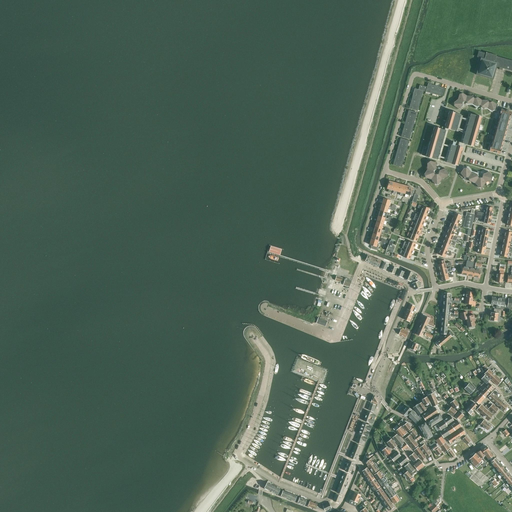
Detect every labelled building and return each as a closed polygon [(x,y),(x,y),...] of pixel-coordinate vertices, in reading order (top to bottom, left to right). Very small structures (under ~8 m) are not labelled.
[(503,70),(503,69),(511,71),(511,61),(496,57),(497,55),(486,52),(486,53),(479,51),(477,57),(481,59),(477,73),(476,75),(493,80),(497,67),(500,68),(499,69),(503,70)] [(443,59),(435,63),(435,62),(430,64),(432,68),(431,68),(433,72),(446,66),(443,59)] [(415,89),(409,109),(417,111),(424,92),(443,96),(445,88),(428,84),(427,87),(420,85),(418,90),(415,89)] [(454,106),(457,108),(463,105),(462,102),(464,101),(467,101),(467,103),(473,103),(476,106),(477,105),(480,105),(482,106),(482,108),(487,108),(491,111),(493,109),(495,109),(496,104),(492,101),(491,103),(489,103),(487,101),(487,100),(481,100),(477,97),(476,98),(474,98),(472,97),(472,96),(466,96),(462,93),(461,94),(458,95),(457,100),(453,102),(455,104),(454,106)] [(408,111),(406,117),(415,119),(417,113),(408,111)] [(448,119),(459,122),(462,115),(460,114),(450,111),(448,119)] [(483,117),(471,114),(469,121),(481,125),(483,117)] [(510,117),(501,114),(499,119),(509,122),(510,117)] [(405,123),(413,126),(415,119),(406,117),(405,123)] [(446,126),(457,130),(459,122),(448,119),(446,126)] [(509,122),(499,119),(498,125),(507,127),(509,122)] [(481,125),(469,121),(467,128),(479,132),(481,125)] [(403,130),(411,133),(413,126),(405,123),(403,130)] [(507,127),(498,125),(496,130),(506,133),(507,127)] [(446,130),(435,127),(433,134),(444,137),(446,130)] [(479,132),(467,128),(465,136),(477,139),(479,132)] [(409,139),(411,133),(403,130),(401,137),(409,139)] [(506,133),(496,130),(495,135),(504,138),(506,133)] [(431,141),(442,145),(444,137),(433,134),(431,141)] [(504,138),(495,135),(493,140),(503,143),(504,138)] [(463,143),(474,146),(477,139),(465,136),(463,143)] [(399,145),(407,147),(409,141),(401,138),(399,145)] [(503,143),(493,140),(492,145),(501,148),(503,143)] [(429,149),(440,152),(442,145),(431,141),(429,149)] [(461,150),(462,146),(455,144),(456,142),(453,141),(453,144),(452,144),(447,162),(458,165),(462,150),(461,150)] [(407,147),(399,145),(397,152),(405,154),(407,147)] [(490,151),(500,153),(501,148),(492,145),(490,151)] [(427,156),(438,159),(440,152),(429,149),(427,156)] [(405,154),(397,152),(395,158),(404,161),(405,154)] [(404,161),(395,158),(393,165),(402,167),(404,161)] [(436,175),(434,175),(432,173),(433,171),(434,169),(436,169),(435,162),(429,161),(428,163),(426,163),(427,169),(423,175),(425,176),(426,178),(431,180),(434,184),(437,183),(438,184),(442,179),(447,177),(447,175),(448,173),(444,169),(439,171),(439,173),(438,175),(436,175)] [(463,169),(462,171),(461,173),(464,177),(466,177),(467,177),(469,178),(470,179),(469,181),(474,183),(478,187),(479,187),(480,188),(482,187),(483,187),(486,183),(491,181),(490,179),(492,176),(488,172),(483,174),(483,177),(481,178),(479,179),(478,178),(477,176),(477,174),(471,173),(471,172),(468,168),(466,169),(463,169)] [(393,190),(395,183),(389,181),(387,189),(389,189),(388,192),(391,193),(392,190),(393,190)] [(395,183),(393,190),(394,191),(393,194),(396,194),(397,192),(399,192),(401,184),(395,183)] [(405,194),(407,186),(401,184),(399,192),(401,193),(400,196),(402,196),(403,193),(405,194)] [(407,186),(405,194),(406,194),(405,197),(407,198),(408,195),(410,196),(410,195),(413,196),(414,190),(412,189),(413,188),(407,186)] [(395,209),(392,207),(389,207),(382,205),(380,211),(387,213),(388,209),(395,211),(395,209)] [(419,205),(418,208),(421,209),(420,213),(427,216),(430,208),(423,205),(423,206),(419,205)] [(477,211),(475,217),(478,218),(479,215),(485,216),(485,217),(492,218),(493,211),(492,211),(493,208),(487,207),(486,213),(477,211)] [(471,229),(475,209),(472,209),(471,213),(466,212),(463,227),(471,229)] [(425,221),(427,216),(420,213),(419,215),(416,214),(414,217),(418,218),(425,221)] [(451,222),(458,224),(460,219),(462,220),(463,217),(461,216),(455,213),(451,222)] [(478,218),(482,219),(481,222),(491,224),(492,218),(485,217),(485,216),(479,215),(478,218)] [(392,220),(388,219),(385,218),(378,216),(377,222),(383,224),(384,221),(391,223),(392,220)] [(425,221),(418,218),(414,217),(413,220),(417,221),(416,223),(423,226),(425,221)] [(414,229),(421,231),(423,226),(416,223),(412,222),(411,225),(415,227),(414,229)] [(451,222),(449,228),(456,230),(460,232),(461,229),(457,227),(457,226),(458,224),(451,222)] [(412,234),(419,236),(421,231),(414,229),(410,227),(409,230),(413,232),(412,234)] [(447,233),(454,235),(454,234),(458,236),(460,232),(456,230),(449,228),(447,233)] [(419,236),(412,234),(408,232),(407,236),(411,237),(410,239),(417,242),(419,236)] [(445,238),(452,241),(452,239),(456,241),(458,237),(454,236),(454,235),(447,233),(445,238)] [(443,243),(450,246),(450,244),(454,246),(456,242),(452,241),(445,238),(443,243)] [(381,242),(378,241),(371,239),(369,245),(372,246),(371,249),(377,250),(378,247),(376,247),(377,244),(380,245),(384,246),(384,245),(386,246),(387,244),(381,242)] [(392,253),(395,247),(392,246),(393,242),(390,241),(386,251),(392,253)] [(441,248),(448,251),(448,250),(452,251),(453,249),(449,247),(450,246),(443,243),(441,248)] [(412,254),(414,249),(403,245),(402,248),(406,250),(405,252),(412,254)] [(271,247),(269,253),(281,256),(282,251),(271,247)] [(452,253),(448,251),(441,248),(439,253),(446,256),(446,255),(450,256),(452,253)] [(412,254),(405,252),(401,250),(400,253),(404,255),(403,257),(410,260),(412,254)] [(365,254),(362,260),(365,261),(372,264),(378,267),(381,261),(378,259),(377,260),(374,259),(368,256),(365,254)] [(439,270),(447,269),(446,267),(452,266),(451,262),(445,264),(444,260),(439,262),(440,265),(438,265),(439,270)] [(468,276),(471,262),(468,261),(467,265),(466,267),(463,266),(462,275),(468,276)] [(386,271),(388,264),(389,264),(383,262),(380,268),(386,271)] [(475,269),(473,277),(479,278),(481,270),(478,270),(478,267),(482,267),(482,264),(476,263),(475,266),(475,269)] [(391,266),(389,272),(394,274),(397,269),(398,266),(392,264),(391,266)] [(502,283),(503,273),(504,267),(500,267),(499,270),(501,271),(501,275),(496,274),(495,282),(502,283)] [(447,269),(439,270),(441,276),(448,274),(447,272),(451,271),(450,268),(447,269)] [(415,280),(417,275),(414,273),(408,270),(406,273),(404,272),(398,270),(396,275),(402,278),(402,277),(404,278),(411,282),(415,280)] [(337,276),(335,280),(343,283),(343,285),(349,287),(351,280),(345,278),(344,279),(337,276)] [(415,290),(421,287),(418,281),(412,283),(415,290)] [(474,298),(475,292),(467,291),(465,304),(472,304),(471,309),(475,310),(476,303),(473,303),(473,298),(474,298)] [(507,306),(508,300),(505,300),(505,299),(491,298),(491,304),(496,304),(495,308),(505,309),(505,306),(507,306)] [(407,309),(403,319),(404,320),(405,320),(406,320),(408,321),(409,322),(410,322),(414,312),(413,312),(415,306),(413,305),(410,304),(409,306),(408,307),(407,309)] [(504,312),(504,310),(502,310),(494,309),(494,313),(491,312),(489,320),(497,322),(498,315),(501,315),(501,316),(504,317),(505,312),(504,312)] [(468,317),(467,312),(460,314),(462,320),(466,319),(468,327),(475,326),(474,321),(475,321),(474,315),(468,317)] [(424,316),(421,322),(427,325),(430,326),(434,327),(435,328),(435,325),(428,322),(430,318),(424,316)] [(326,327),(328,321),(320,318),(318,324),(326,327)] [(430,326),(427,325),(421,322),(419,328),(424,331),(426,326),(433,329),(434,327),(430,326)] [(422,337),(424,331),(419,328),(416,334),(422,337)] [(406,338),(408,333),(401,330),(399,335),(406,338)] [(449,333),(447,335),(437,342),(440,347),(452,337),(449,333)] [(418,349),(420,345),(418,345),(413,343),(411,349),(416,351),(417,349),(418,349)] [(489,378),(493,373),(492,372),(489,369),(484,374),(489,378)] [(486,384),(490,379),(485,375),(481,379),(486,384)] [(496,376),(492,381),(497,386),(501,381),(496,376)] [(470,394),(475,389),(469,383),(464,389),(470,394)] [(485,388),(490,393),(494,388),(489,383),(485,388)] [(490,393),(485,388),(482,391),(481,390),(481,391),(481,392),(480,393),(485,398),(490,393)] [(479,404),(485,398),(480,393),(477,391),(475,393),(478,395),(474,400),(479,404)] [(488,397),(494,403),(499,398),(492,392),(488,397)] [(429,405),(428,404),(430,402),(427,397),(421,400),(425,406),(427,404),(427,406),(429,405)] [(498,407),(503,402),(500,399),(501,398),(500,397),(499,398),(494,403),(498,407)] [(454,409),(456,407),(459,405),(455,400),(450,403),(454,409)] [(421,402),(418,405),(423,412),(426,410),(428,409),(427,407),(425,408),(421,402)] [(470,415),(473,411),(477,406),(473,402),(466,410),(470,415)] [(503,402),(498,407),(503,411),(508,406),(503,402)] [(488,409),(494,414),(499,409),(493,404),(490,407),(488,409)] [(423,412),(418,405),(413,408),(418,415),(423,412)] [(408,416),(412,410),(407,406),(401,413),(407,417),(408,416)] [(453,416),(457,411),(451,407),(447,411),(453,416)] [(428,412),(432,418),(438,413),(435,408),(433,408),(428,412)] [(480,413),(484,417),(488,411),(484,408),(480,413)] [(412,410),(408,416),(416,423),(421,418),(419,415),(418,417),(415,412),(412,410)] [(373,424),(376,415),(372,414),(372,413),(367,411),(364,421),(369,423),(369,422),(373,424)] [(459,420),(464,415),(460,411),(455,416),(459,420)] [(488,411),(484,417),(489,421),(493,415),(488,411)] [(426,421),(432,418),(428,412),(426,413),(426,412),(423,414),(423,415),(422,416),(426,421)] [(427,439),(433,436),(429,430),(428,428),(442,419),(441,417),(442,417),(440,414),(427,422),(425,423),(420,426),(420,428),(427,439)] [(454,420),(450,416),(447,418),(447,417),(445,418),(446,419),(444,420),(447,425),(448,424),(449,425),(451,424),(450,423),(454,420)] [(488,431),(491,426),(484,420),(480,424),(488,431)] [(437,429),(439,432),(447,426),(443,421),(437,425),(435,426),(434,427),(436,430),(437,429)] [(451,425),(455,431),(461,426),(457,421),(451,425)] [(366,442),(372,426),(363,423),(359,434),(356,442),(361,444),(363,440),(366,442)] [(407,432),(411,428),(407,423),(402,426),(407,432)] [(446,428),(450,434),(455,431),(451,425),(446,428)] [(407,433),(404,430),(401,426),(396,431),(401,437),(407,433)] [(443,438),(450,434),(446,428),(440,432),(443,438)] [(457,431),(461,436),(465,434),(462,428),(457,431)] [(419,435),(418,435),(413,429),(409,432),(416,441),(421,438),(419,435)] [(452,435),(455,440),(459,438),(459,439),(460,438),(460,437),(461,436),(457,431),(452,435)] [(393,438),(396,442),(399,447),(404,443),(400,439),(397,434),(393,438)] [(408,443),(413,439),(410,435),(405,439),(408,443)] [(455,441),(455,440),(452,435),(446,438),(450,444),(454,441),(455,442),(456,442),(455,441)] [(470,447),(473,444),(466,436),(465,437),(463,439),(470,447)] [(440,446),(445,442),(441,437),(436,440),(438,443),(440,446)] [(393,449),(397,446),(391,439),(387,443),(393,449)] [(413,439),(408,443),(413,449),(418,445),(413,439)] [(440,446),(438,443),(436,444),(434,442),(430,445),(432,447),(434,451),(438,448),(438,447),(440,446)] [(440,446),(444,452),(450,448),(445,442),(440,446)] [(353,451),(358,453),(361,446),(355,444),(353,451)] [(431,454),(428,449),(424,444),(420,448),(426,457),(431,454)] [(386,456),(391,452),(386,446),(385,447),(385,448),(382,450),(386,456)] [(481,450),(485,456),(488,460),(493,456),(486,446),(481,450)] [(480,450),(476,453),(481,459),(482,460),(485,462),(486,461),(482,458),(485,456),(481,450),(480,450)] [(358,453),(353,451),(350,458),(355,460),(358,453)] [(422,452),(418,455),(422,461),(422,460),(425,458),(426,457),(422,452)] [(418,458),(414,453),(409,456),(414,462),(415,460),(416,462),(420,459),(418,458)] [(476,453),(469,460),(470,461),(476,466),(480,462),(484,466),(486,464),(485,462),(482,460),(481,459),(476,453)] [(369,468),(374,465),(374,464),(370,459),(365,463),(369,468)] [(494,467),(499,464),(494,459),(490,462),(494,467)] [(418,471),(424,465),(420,460),(413,465),(418,471)] [(498,472),(503,469),(499,464),(494,467),(498,472)] [(374,465),(369,468),(373,474),(378,470),(374,465)] [(366,477),(371,473),(367,467),(362,471),(366,477)] [(502,477),(507,474),(503,469),(498,472),(502,477)] [(378,480),(383,477),(379,471),(374,475),(378,480)] [(408,480),(412,476),(407,471),(403,475),(408,480)] [(341,479),(347,481),(350,475),(344,473),(341,479)] [(371,473),(366,477),(369,482),(375,479),(371,473)] [(507,474),(502,477),(506,482),(511,478),(507,474)] [(387,482),(383,477),(378,480),(382,486),(387,482)] [(339,486),(344,488),(347,481),(341,479),(339,486)] [(375,479),(369,482),(373,487),(378,483),(375,479)] [(271,491),(274,486),(267,483),(264,488),(271,491)] [(274,486),(271,491),(278,494),(280,490),(274,486)] [(342,495),(344,488),(339,486),(336,493),(342,495)] [(379,496),(384,493),(381,488),(376,491),(379,496)] [(392,490),(387,494),(390,499),(395,495),(392,490)] [(356,507),(361,495),(355,492),(351,500),(350,499),(348,504),(356,507)] [(382,501),(388,497),(384,493),(379,496),(382,501)] [(339,503),(341,496),(336,494),(333,501),(339,503)] [(395,495),(390,499),(394,504),(399,500),(395,495)] [(305,505),(306,502),(307,500),(300,497),(298,502),(305,505)] [(386,506),(391,502),(388,497),(382,501),(386,506)] [(432,511),(435,511),(439,509),(436,506),(439,503),(435,499),(427,507),(432,511)] [(391,502),(386,506),(389,511),(394,507),(391,502)] [(325,511),(332,508),(329,503),(323,506),(325,511)]
